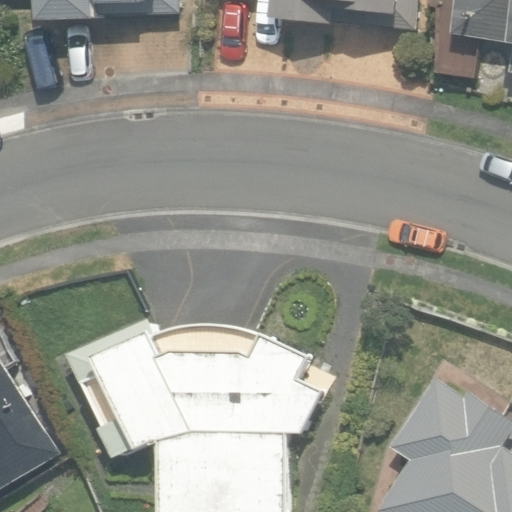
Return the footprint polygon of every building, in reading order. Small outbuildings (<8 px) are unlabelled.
[(127,16),(185,15),(184,0),(48,0),(49,23),(127,21),(127,16)] [(343,24),(420,31),(422,0),(283,0),(281,18),(343,24)] [(511,0),(468,0),(463,34),(511,42),(511,0)] [(169,511),(293,511),(295,433),(312,434),(332,392),(306,378),(317,354),(261,331),(227,326),(195,326),(161,334),(158,320),(78,355),(124,463),(170,441),(169,511)] [(0,495),(70,453),(8,351),(0,356),(0,495)] [(511,511),(511,442),(510,441),(511,438),(511,415),(475,390),(470,399),(443,381),(398,449),(417,462),(384,511),(511,511)]
